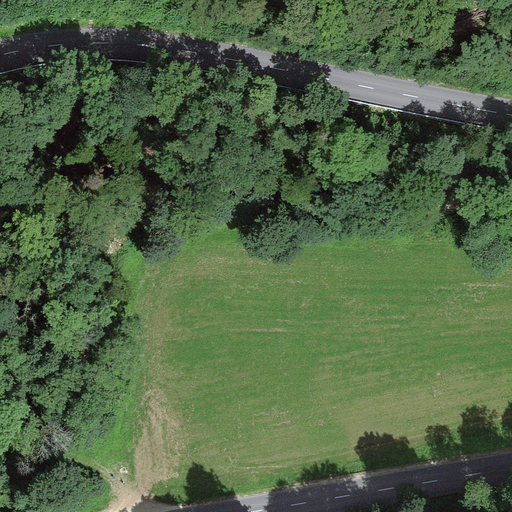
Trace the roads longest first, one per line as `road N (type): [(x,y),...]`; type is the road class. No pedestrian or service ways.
road 1 (secondary): [(511,114),(135,44),(56,44),(0,55)]
road 2 (secondary): [(265,511),(511,470)]
